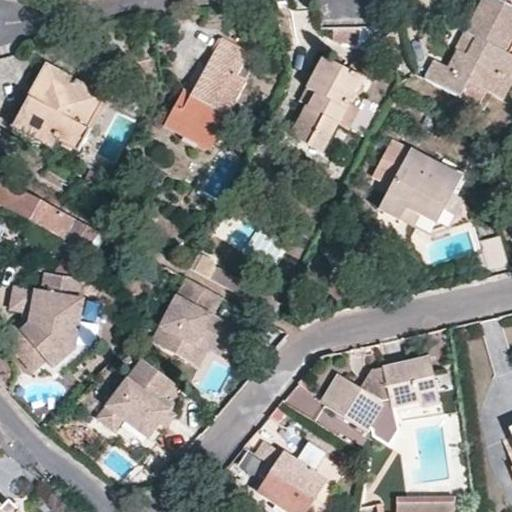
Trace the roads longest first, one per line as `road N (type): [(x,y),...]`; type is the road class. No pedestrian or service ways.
road 1 (residential): [(166,511),(326,336),(511,295)]
road 2 (residential): [(126,0),(0,22)]
